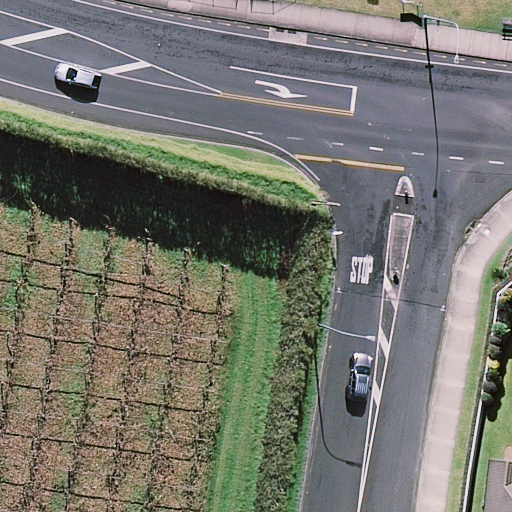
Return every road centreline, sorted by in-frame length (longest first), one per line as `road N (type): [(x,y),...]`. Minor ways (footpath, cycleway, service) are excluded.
road 1 (tertiary): [(0,27),(229,94),(414,126)]
road 2 (residential): [(414,126),(355,511)]
